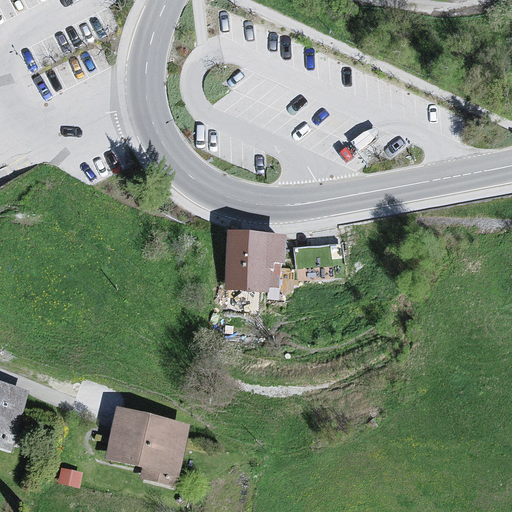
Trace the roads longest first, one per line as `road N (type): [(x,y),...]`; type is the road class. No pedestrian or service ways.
road 1 (secondary): [(168,0),(150,44),(146,97),(157,135),(195,180),(233,198),(294,204),(511,163)]
road 2 (unclassified): [(384,0),(454,9),(507,0)]
